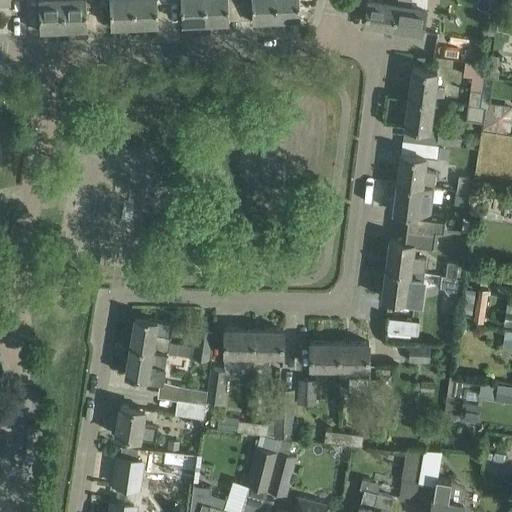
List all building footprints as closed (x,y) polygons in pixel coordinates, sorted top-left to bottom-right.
[(26,0),(26,7),(38,7),(40,29),(63,28),(61,0),(26,0)] [(86,4),(98,4),(97,0),(61,0),(63,28),(87,26),(86,4)] [(110,25),(134,24),(133,0),(97,0),(98,4),(109,3),(110,25)] [(133,0),(134,24),(157,23),(157,2),(169,1),(168,0),(133,0)] [(168,0),(169,1),(180,0),(181,23),(205,21),(203,0),(168,0)] [(203,0),(205,21),(228,20),(227,0),(203,0)] [(276,18),(274,0),(250,0),(252,19),(276,18)] [(274,0),(276,18),(299,17),(298,0),(274,0)] [(366,0),(363,22),(392,26),(396,2),(396,0),(366,0)] [(425,7),(396,2),(392,26),(421,31),(425,7)] [(463,75),(471,76),(468,104),(482,106),(486,76),(484,76),(485,63),(464,61),(463,75)] [(444,88),(434,87),(437,70),(412,67),(408,96),(443,101),(444,88)] [(404,125),(429,129),(430,115),(444,117),(446,102),(443,101),(408,96),(404,125)] [(485,102),(482,127),(507,131),(509,118),(498,104),(485,102)] [(482,106),(468,104),(466,119),(480,120),(482,106)] [(460,144),(462,127),(438,125),(437,141),(460,144)] [(397,181),(434,187),(435,171),(423,170),(425,156),(400,153),(397,181)] [(467,192),(469,176),(458,175),(456,190),(467,192)] [(434,187),(397,181),(395,196),(392,195),(389,197),(388,207),(390,209),(393,210),(393,211),(405,213),(403,226),(438,230),(438,231),(446,232),(448,214),(431,212),(434,187)] [(455,190),(453,205),(468,206),(470,192),(467,192),(456,190),(455,190)] [(389,238),(385,267),(424,272),(426,258),(411,256),(413,245),(435,247),(437,230),(403,226),(401,240),(389,238)] [(446,261),(445,275),(456,277),(461,277),(462,262),(446,261)] [(385,267),(381,297),(406,300),(406,299),(420,301),(424,272),(385,267)] [(482,272),(480,284),(488,285),(490,273),(482,272)] [(457,278),(455,278),(456,277),(445,275),(441,275),(440,287),(443,288),(447,294),(459,295),(461,278),(457,278)] [(488,289),(478,288),(474,320),(483,321),(488,289)] [(511,324),(511,310),(506,310),(503,323),(511,324)] [(135,315),(130,345),(167,351),(169,340),(170,335),(172,322),(156,319),(157,319),(135,315)] [(387,316),(385,330),(410,333),(416,334),(417,320),(387,316)] [(195,345),(194,356),(207,358),(212,330),(198,328),(195,345)] [(252,365),(253,328),(224,328),(223,352),(223,365),(252,365)] [(252,365),(269,365),(269,353),(282,353),(282,329),(253,328),(252,365)] [(339,366),(339,341),(309,341),(309,366),(339,366)] [(339,375),(368,375),(368,341),(339,341),(339,366),(339,375)] [(163,381),(165,366),(167,351),(130,345),(125,375),(147,378),(163,381)] [(429,362),(429,346),(409,345),(408,361),(429,362)] [(225,369),(209,366),(206,389),(205,400),(222,401),(225,369)] [(304,403),(315,403),(315,378),(298,378),(298,403),(295,403),(295,419),(304,419),(304,403)] [(421,380),(421,390),(434,390),(434,380),(421,380)] [(481,382),(478,396),(511,401),(511,385),(497,384),(481,382)] [(205,404),(205,400),(206,389),(179,384),(177,399),(205,404)] [(277,387),(276,419),(268,418),(268,423),(253,421),(252,432),(267,434),(274,434),(274,436),(291,436),(292,387),(277,387)] [(175,413),(203,418),(205,404),(177,399),(175,413)] [(145,409),(139,408),(120,404),(115,434),(140,438),(140,437),(156,440),(158,426),(143,424),(145,409)] [(238,420),(237,431),(252,432),(253,421),(238,420)] [(325,430),(324,441),(342,443),(344,432),(325,430)] [(247,485),(267,490),(280,438),(267,435),(267,434),(252,432),(237,431),(242,432),(239,441),(257,446),(247,485)] [(344,432),(342,443),(352,444),(361,445),(362,435),(344,432)] [(297,457),(288,454),(291,440),(281,437),(280,438),(267,490),(287,495),(297,457)] [(112,481),(111,483),(137,487),(142,460),(136,459),(137,447),(120,446),(119,457),(115,456),(115,457),(117,458),(113,481),(112,481)] [(401,480),(418,482),(423,448),(407,447),(401,480)] [(461,511),(462,507),(465,486),(450,480),(436,478),(440,449),(423,448),(418,482),(417,484),(433,486),(432,499),(431,498),(429,511),(461,511)] [(511,472),(511,451),(483,450),(482,471),(511,472)] [(358,508),(356,511),(388,511),(389,511),(393,496),(377,492),(370,491),(373,480),(362,478),(360,489),(363,489),(359,504),(358,508)] [(188,511),(238,511),(223,507),(226,497),(210,492),(211,486),(193,484),(188,511)] [(326,511),(327,511),(311,507),(313,500),(297,496),(293,511),(288,511),(276,509),(274,511),(326,511)] [(131,511),(133,504),(113,501),(111,511),(131,511)]
